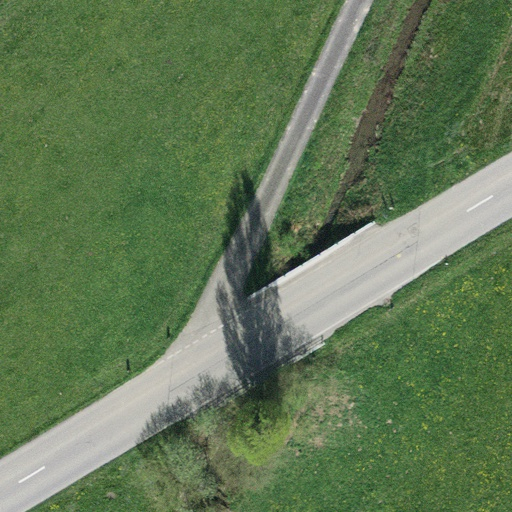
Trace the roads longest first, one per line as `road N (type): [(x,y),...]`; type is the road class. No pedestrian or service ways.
road 1 (tertiary): [(0,489),(511,181)]
road 2 (track): [(195,369),(359,0)]
